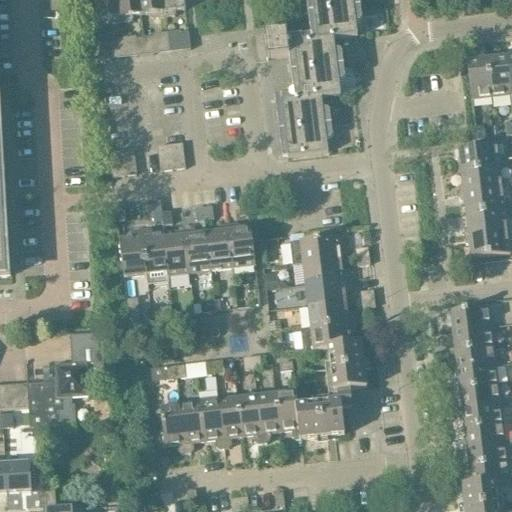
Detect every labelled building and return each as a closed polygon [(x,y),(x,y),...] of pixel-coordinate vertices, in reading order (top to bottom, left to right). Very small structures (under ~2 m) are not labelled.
[(109,26),(120,25),(116,0),(94,0),(97,23),(107,22),(107,24),(109,26)] [(132,19),(141,18),(138,0),(116,0),(120,25),(131,23),(132,21),(132,19)] [(153,21),(163,19),(160,0),(138,0),(141,18),(150,16),(150,19),(153,21)] [(185,12),(183,0),(160,0),(163,19),(174,18),(176,16),(175,13),(185,12)] [(352,0),(311,0),(316,42),(312,43),(312,42),(287,46),(286,34),(254,38),(256,63),(289,59),(291,75),(297,75),(300,99),(280,102),(287,159),(328,154),(321,100),(340,97),(337,70),(343,69),(342,57),(335,57),(333,42),(357,39),(352,0)] [(182,52),(190,51),(188,33),(180,34),(182,52)] [(143,39),(146,57),(154,56),(151,38),(143,39)] [(138,58),(146,57),(143,39),(136,40),(138,58)] [(102,62),(110,61),(108,43),(100,44),(102,62)] [(491,100),(510,97),(506,59),(486,62),(491,100)] [(471,102),(491,100),(486,62),(466,64),(471,102)] [(476,142),(485,141),(483,128),(474,129),(476,142)] [(172,173),(185,171),(182,145),(169,147),(172,173)] [(461,175),(499,170),(497,157),(504,156),(503,146),(453,152),(453,157),(454,157),(454,161),(459,160),(461,175)] [(169,147),(157,149),(160,174),(172,173),(169,147)] [(124,179),(136,177),(133,151),(121,153),(124,179)] [(108,155),(111,180),(124,179),(121,153),(108,155)] [(458,197),(508,190),(507,182),(500,182),(499,170),(461,175),(462,188),(460,188),(458,189),(458,193),(458,197)] [(466,218),(504,213),(502,200),(509,199),(508,190),(458,197),(459,199),(459,204),(462,203),(462,204),(464,203),(466,217),(466,218)] [(160,202),(150,203),(152,216),(161,215),(160,202)] [(239,218),(249,217),(247,204),(238,205),(239,218)] [(114,207),(116,220),(125,219),(124,206),(114,207)] [(203,210),(204,223),(213,221),(212,209),(203,210)] [(196,224),(204,223),(203,210),(194,211),(196,224)] [(463,240),(511,233),(511,224),(505,225),(504,213),(466,218),(467,230),(465,231),(463,232),(463,236),(463,240)] [(170,214),(161,215),(163,228),(172,227),(170,214)] [(227,227),(232,271),(255,268),(250,230),(238,232),(237,226),(227,227)] [(211,274),(232,271),(227,227),(216,228),(217,234),(206,236),(211,274)] [(211,274),(206,236),(195,237),(194,231),(184,232),(189,276),(211,274)] [(165,241),(164,236),(151,237),(151,232),(141,233),(148,287),(167,284),(166,279),(166,274),(167,274),(164,241),(165,241)] [(166,279),(189,276),(184,232),(174,234),(175,240),(165,241),(164,241),(167,274),(166,274),(166,279)] [(146,287),(148,287),(141,233),(130,234),(131,240),(119,241),(123,280),(144,277),(146,287)] [(471,261),(509,257),(507,242),(511,241),(511,233),(463,240),(464,242),(465,246),(467,246),(469,246),(471,261)] [(302,267),(340,262),(338,251),(346,250),(345,238),(300,244),(289,245),(292,268),(302,267)] [(356,260),(369,259),(368,249),(355,251),(356,260)] [(369,259),(356,260),(357,269),(370,267),(369,259)] [(305,288),(350,282),(349,272),(341,273),(340,262),(302,267),(305,288)] [(274,277),(263,278),(265,293),(276,291),(274,277)] [(308,309),(345,305),(343,294),(351,293),(350,282),(305,288),(308,309)] [(361,303),(374,301),(373,293),(360,294),(361,303)] [(374,301),(361,303),(362,312),(375,310),(374,301)] [(310,331),(355,325),(354,315),(346,316),(345,305),(308,309),(310,331)] [(452,335),(491,331),(488,309),(450,314),(452,335)] [(279,323),(269,324),(270,332),(280,330),(279,323)] [(350,348),(350,346),(348,336),(357,335),(355,325),(310,331),(300,332),(303,355),(327,352),(327,351),(350,348)] [(455,354),(493,350),(491,331),(452,335),(455,354)] [(366,345),(379,343),(378,334),(365,336),(366,345)] [(27,386),(13,387),(15,411),(28,410),(29,430),(34,429),(37,429),(75,427),(74,406),(72,406),(71,400),(88,399),(86,366),(103,365),(102,350),(101,350),(100,335),(69,337),(71,366),(54,367),(55,381),(43,382),(43,385),(27,386)] [(350,393),(366,391),(360,345),(350,346),(350,348),(327,351),(327,352),(332,395),(336,394),(337,404),(298,408),(294,409),(298,442),(344,437),(341,411),(352,410),(350,393)] [(457,373),(495,369),(493,350),(455,354),(457,373)] [(251,359),(253,372),(262,371),(260,358),(251,359)] [(244,373),(253,372),(251,359),(242,360),(244,373)] [(213,364),(215,377),(223,376),(222,363),(213,364)] [(206,378),(215,377),(213,364),(204,365),(206,378)] [(280,374),(293,372),(292,364),(279,365),(280,374)] [(175,368),(176,381),(185,380),(184,367),(175,368)] [(168,382),(176,381),(175,368),(166,369),(168,382)] [(459,393),(497,388),(495,369),(457,373),(459,393)] [(2,412),(15,411),(13,387),(1,388),(2,412)] [(462,412),(500,407),(497,388),(459,393),(462,412)] [(294,409),(298,408),(296,394),(275,397),(280,435),(291,433),(292,440),(295,442),(298,442),(294,409)] [(269,436),(280,435),(275,397),(256,399),(262,447),(267,446),(270,442),(269,436)] [(257,447),(262,447),(256,399),(237,402),(241,439),(252,438),(253,444),(257,447)] [(231,441),(241,439),(237,402),(218,404),(223,452),(228,451),(231,447),(231,441)] [(219,452),(223,452),(218,404),(199,406),(204,444),(215,443),(215,449),(219,452)] [(193,445),(204,444),(199,406),(180,408),(186,456),(190,456),(193,452),(193,445)] [(464,432),(502,427),(500,407),(462,412),(464,432)] [(181,457),(186,456),(180,408),(160,411),(164,449),(176,447),(177,454),(181,457)] [(3,417),(3,431),(13,430),(12,416),(3,417)] [(466,451),(504,446),(502,427),(464,432),(466,451)] [(469,470),(507,465),(504,446),(466,451),(469,470)] [(5,465),(7,496),(31,494),(29,464),(5,465)] [(495,486),(509,485),(507,465),(469,470),(471,486),(471,488),(495,485),(495,486)] [(498,511),(495,486),(495,485),(471,488),(471,486),(461,488),(464,511),(498,511)] [(195,492),(186,494),(187,507),(197,505),(195,492)] [(38,494),(39,508),(55,507),(54,493),(38,494)] [(275,509),(284,508),(283,495),(273,496),(275,509)] [(150,498),(151,511),(160,510),(159,497),(150,498)] [(238,500),(239,511),(248,511),(247,499),(238,500)] [(230,511),(239,511),(238,500),(229,501),(230,511)]
